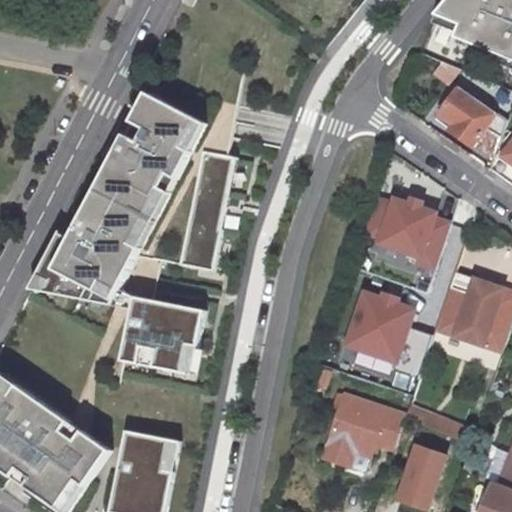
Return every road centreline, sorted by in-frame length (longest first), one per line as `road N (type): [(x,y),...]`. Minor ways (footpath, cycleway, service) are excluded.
road 1 (residential): [(423,0),(355,93),(322,161),(287,259),(238,511)]
road 2 (tertiary): [(150,0),(0,294)]
